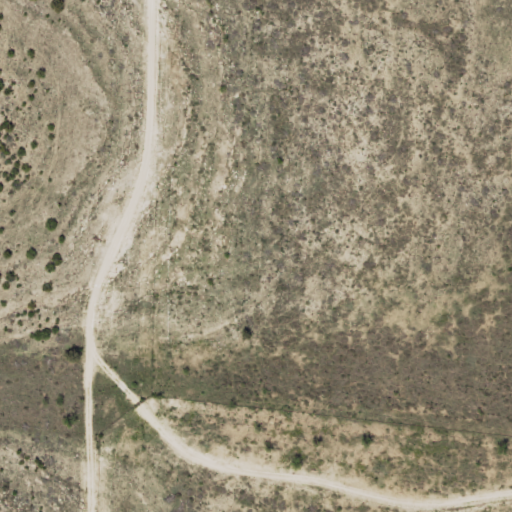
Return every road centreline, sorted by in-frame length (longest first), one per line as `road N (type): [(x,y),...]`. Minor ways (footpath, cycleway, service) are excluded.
road 1 (track): [(157,0),(151,212),(131,252),(126,363),(141,388),(331,494),(413,511)]
road 2 (track): [(141,388),(114,511)]
